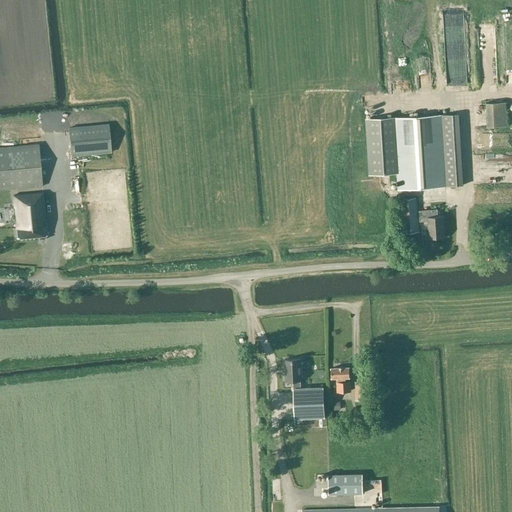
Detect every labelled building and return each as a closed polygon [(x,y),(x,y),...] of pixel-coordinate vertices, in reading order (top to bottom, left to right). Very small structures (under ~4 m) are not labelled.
[(463,72),(459,12),(443,14),(446,54),(450,54),(451,65),(448,65),(449,72),(463,72)] [(430,77),(420,77),(421,93),(430,92),(430,77)] [(507,126),(506,103),(486,103),(487,127),(507,126)] [(459,114),(365,120),(369,175),(397,173),(398,190),(450,187),(450,186),(463,185),(459,114)] [(111,151),(108,123),(67,127),(70,155),(111,151)] [(511,143),(511,134),(481,137),(481,147),(511,143)] [(0,147),(0,189),(41,186),(38,144),(0,147)] [(511,152),(479,153),(480,170),(511,169),(511,152)] [(47,235),(43,193),(13,195),(16,238),(47,235)] [(419,232),(416,197),(401,199),(405,233),(419,232)] [(69,228),(75,228),(74,206),(58,206),(59,231),(69,231),(69,228)] [(438,217),(437,209),(419,211),(420,221),(428,221),(429,238),(445,237),(443,216),(438,217)] [(300,359),(285,360),(286,381),(293,381),(294,389),(293,389),(295,419),(324,417),(323,387),(301,388),(300,380),(301,380),(300,359)] [(350,377),(349,367),(331,369),(332,379),(338,378),(338,382),(336,382),(337,393),(351,392),(351,381),(346,382),(345,378),(350,377)] [(367,400),(366,382),(354,382),(355,400),(367,400)] [(362,474),(328,475),(329,494),(363,493),(362,474)]
